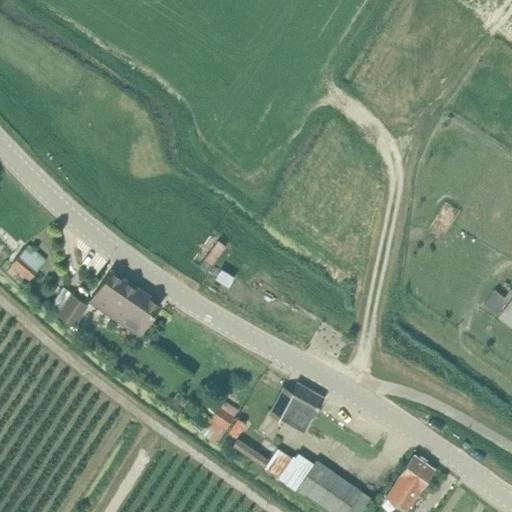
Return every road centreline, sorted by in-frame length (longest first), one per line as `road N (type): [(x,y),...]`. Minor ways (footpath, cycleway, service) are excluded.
road 1 (tertiary): [(511,501),(402,425),(171,291),(69,215),(0,145)]
road 2 (track): [(0,301),(273,511)]
road 3 (track): [(371,311),(397,183)]
